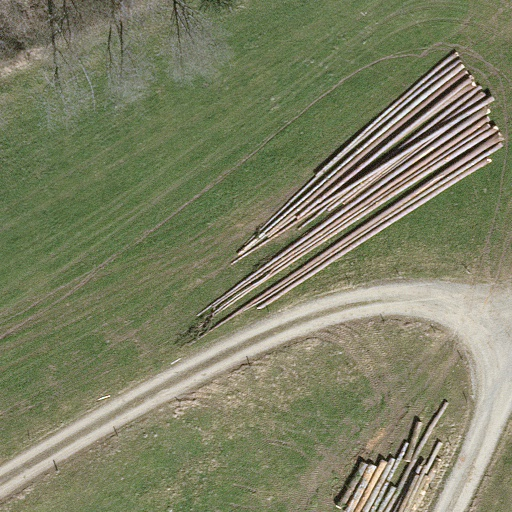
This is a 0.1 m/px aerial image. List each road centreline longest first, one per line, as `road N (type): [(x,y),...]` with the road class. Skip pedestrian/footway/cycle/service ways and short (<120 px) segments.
road 1 (track): [(511,331),(453,305),(323,313),(174,382),(0,481)]
road 2 (track): [(448,511),(511,378)]
